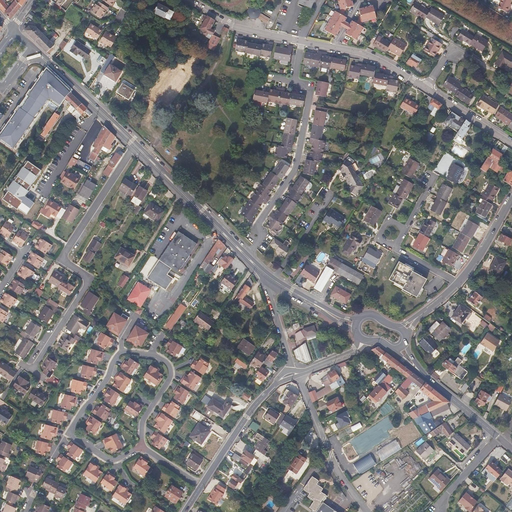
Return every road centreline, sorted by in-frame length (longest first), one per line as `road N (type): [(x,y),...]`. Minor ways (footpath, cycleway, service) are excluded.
road 1 (residential): [(134,148),(63,254),(87,283),(31,368)]
road 2 (residential): [(247,253),(262,234),(257,223),(296,167),(311,84),(294,80)]
road 3 (secondary): [(138,144),(33,47)]
road 4 (secondary): [(27,56),(47,64),(134,148)]
road 5 (residential): [(201,485),(275,383)]
road 6 (residential): [(301,40),(233,26),(189,0)]
